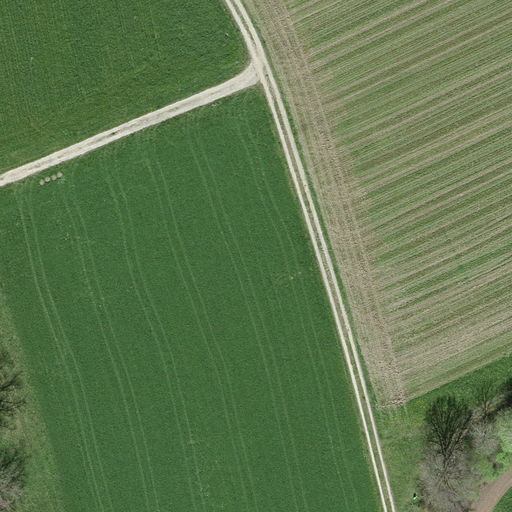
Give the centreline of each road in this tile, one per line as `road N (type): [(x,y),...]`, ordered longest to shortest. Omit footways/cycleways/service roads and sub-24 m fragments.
road 1 (track): [(233,0),(266,71),(390,511)]
road 2 (track): [(266,71),(0,184)]
